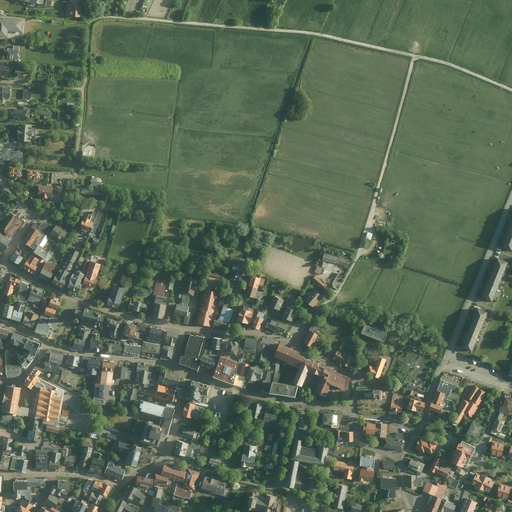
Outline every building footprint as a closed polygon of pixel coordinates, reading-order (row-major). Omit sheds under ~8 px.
[(82,16),(82,1),(68,0),(67,16),(82,16)] [(0,18),(0,35),(7,36),(7,32),(22,33),(23,20),(0,18)] [(13,45),(13,48),(8,48),(7,58),(19,59),(20,46),(13,45)] [(0,74),(10,75),(11,66),(8,66),(0,65),(0,74)] [(16,66),(15,75),(24,76),(25,66),(16,66)] [(0,95),(10,95),(10,87),(0,87),(0,95)] [(31,89),(23,89),(23,98),(31,99),(31,89)] [(10,118),(27,119),(27,110),(11,109),(10,118)] [(20,134),(20,139),(30,140),(32,124),(20,123),(20,128),(18,128),(17,134),(20,134)] [(11,150),(0,149),(0,159),(11,160),(11,150)] [(25,151),(11,150),(11,160),(24,161),(25,151)] [(53,185),(38,184),(37,196),(51,197),(51,199),(59,200),(60,193),(52,193),(53,185)] [(103,199),(104,190),(80,187),(80,194),(100,195),(100,199),(103,200),(102,203),(105,203),(105,200),(103,199)] [(0,212),(0,220),(9,213),(5,208),(0,212)] [(93,214),(91,220),(97,222),(101,224),(106,212),(96,209),(93,214)] [(86,212),(80,228),(93,233),(97,222),(91,220),(93,214),(86,212)] [(15,213),(3,229),(14,237),(26,221),(15,213)] [(503,248),(511,251),(511,220),(510,225),(511,226),(509,232),(508,231),(506,235),(508,236),(507,237),(506,239),(505,239),(503,243),(504,244),(503,248)] [(35,223),(23,240),(34,248),(37,244),(46,231),(35,223)] [(56,224),(50,233),(62,241),(68,232),(56,224)] [(9,242),(0,236),(0,252),(1,254),(9,242)] [(34,248),(31,251),(43,258),(45,259),(50,261),(54,251),(50,249),(47,254),(39,250),(41,246),(37,244),(34,248)] [(17,248),(11,259),(19,264),(26,252),(23,250),(22,251),(17,248)] [(72,248),(62,269),(69,272),(79,252),(72,248)] [(31,253),(23,267),(35,274),(39,266),(37,265),(40,260),(36,258),(37,257),(31,253)] [(322,254),(318,269),(322,271),(325,262),(333,264),(335,258),(322,254)] [(83,269),(88,270),(91,260),(86,258),(83,269)] [(348,261),(335,258),(333,264),(346,267),(348,261)] [(509,263),(498,259),(496,264),(495,263),(493,268),(495,268),(494,269),(493,272),(492,271),(490,275),(492,276),(489,282),(488,281),(486,286),(487,286),(487,288),(486,290),(485,289),(483,293),(484,294),(482,299),(493,303),(509,263)] [(102,263),(91,260),(88,270),(84,283),(96,288),(99,278),(97,278),(101,265),(102,263)] [(47,261),(40,275),(50,281),(57,266),(47,261)] [(246,266),(236,263),(234,272),(244,274),(246,266)] [(60,268),(52,284),(63,289),(71,273),(69,272),(62,269),(60,268)] [(71,280),(68,287),(79,292),(82,285),(80,284),(84,273),(76,269),(74,273),(72,272),(70,279),(71,280)] [(340,272),(333,283),(334,287),(338,289),(345,275),(340,272)] [(251,277),(249,286),(258,289),(259,284),(264,285),(266,276),(260,274),(259,279),(251,277)] [(316,275),(312,280),(324,290),(327,285),(316,275)] [(21,280),(10,276),(4,294),(10,296),(13,288),(17,290),(21,280)] [(184,295),(185,295),(183,304),(177,303),(175,313),(186,316),(189,316),(190,312),(191,306),(188,306),(190,296),(194,297),(198,280),(187,278),(184,295)] [(30,283),(23,280),(15,300),(24,303),(30,283)] [(155,297),(151,316),(164,318),(168,298),(163,297),(165,287),(161,286),(162,282),(155,280),(151,296),(155,297)] [(119,308),(126,288),(114,284),(107,304),(119,308)] [(258,289),(249,286),(246,294),(256,297),(256,296),(257,291),(258,289)] [(260,292),(257,291),(256,296),(259,297),(262,298),(263,299),(265,290),(261,289),(260,292)] [(305,300),(314,308),(324,297),(315,289),(305,300)] [(43,293),(32,290),(29,300),(40,303),(43,293)] [(218,292),(206,290),(199,323),(211,326),(212,321),(213,317),(214,312),(215,306),(216,302),(217,298),(218,295),(218,292)] [(281,311),(286,299),(276,295),(271,306),(281,311)] [(52,300),(50,299),(47,308),(55,311),(56,309),(58,310),(60,303),(58,302),(58,300),(53,298),(52,300)] [(131,299),(128,309),(144,312),(147,302),(131,299)] [(16,303),(14,309),(23,312),(25,306),(16,303)] [(13,305),(4,304),(2,316),(10,318),(13,305)] [(283,318),(293,322),(298,311),(288,306),(283,318)] [(47,308),(44,307),(42,314),(53,318),(55,311),(47,308)] [(70,313),(73,314),(73,315),(74,316),(80,317),(81,318),(79,323),(84,324),(96,327),(97,324),(98,325),(99,324),(99,323),(99,322),(100,323),(101,323),(104,324),(106,319),(103,318),(102,317),(102,318),(100,317),(100,316),(99,315),(100,314),(99,314),(98,313),(96,313),(95,312),(95,313),(95,314),(92,313),(92,312),(91,312),(91,313),(88,312),(88,310),(84,308),(84,309),(83,308),(83,309),(82,310),(83,310),(83,311),(82,311),(75,309),(74,310),(72,309),(71,311),(70,313)] [(214,325),(230,329),(233,320),(235,311),(224,308),(221,320),(215,319),(214,325)] [(20,322),(23,312),(14,309),(11,319),(20,322)] [(238,321),(250,325),(254,313),(242,309),(238,321)] [(472,353),(489,313),(478,309),(476,314),(475,314),(473,318),(474,318),(474,320),(473,322),(472,321),(470,325),(471,326),(469,332),(467,332),(466,336),(467,336),(467,338),(466,340),(464,339),(463,344),(464,344),(462,349),(472,353)] [(20,326),(31,330),(37,314),(30,312),(29,315),(25,314),(23,321),(22,321),(20,326)] [(194,313),(190,312),(189,316),(186,316),(184,323),(191,325),(194,313)] [(53,318),(42,314),(34,332),(52,339),(59,320),(53,318)] [(264,319),(257,316),(254,327),(260,329),(264,319)] [(106,317),(106,319),(104,324),(104,326),(110,328),(108,336),(116,338),(121,321),(106,317)] [(272,319),(269,327),(275,330),(276,329),(279,322),(272,319)] [(125,334),(139,337),(140,332),(134,330),(136,323),(128,321),(125,334)] [(279,322),(276,329),(285,333),(288,325),(279,321),(279,322)] [(145,333),(148,333),(150,326),(139,323),(137,330),(141,332),(145,333)] [(365,324),(362,333),(384,341),(387,333),(377,329),(377,327),(374,326),(374,328),(365,324)] [(160,344),(163,329),(151,326),(148,341),(160,344)] [(79,327),(75,339),(85,343),(90,331),(79,327)] [(9,331),(0,328),(0,347),(3,348),(6,339),(9,331)] [(311,331),(304,343),(316,349),(320,342),(317,340),(319,336),(311,331)] [(29,350),(28,352),(34,355),(38,346),(40,347),(41,344),(40,342),(33,338),(32,340),(13,332),(8,343),(22,349),(23,347),(29,350)] [(92,351),(104,351),(104,341),(100,341),(100,334),(92,334),(92,351)] [(173,349),(176,337),(164,334),(161,346),(162,346),(173,349)] [(183,354),(180,363),(200,370),(203,358),(199,357),(205,336),(197,334),(197,335),(192,334),(185,354),(183,354)] [(259,339),(245,337),(243,350),(257,352),(259,339)] [(266,340),(262,339),(258,355),(255,355),(254,359),(267,362),(268,356),(266,356),(267,352),(277,354),(280,342),(267,338),(266,340)] [(72,348),(82,351),(85,343),(75,339),(72,348)] [(238,343),(228,341),(225,352),(236,355),(237,348),(238,343)] [(304,355),(305,352),(280,342),(277,354),(276,354),(301,363),(304,355)] [(342,342),(334,358),(350,367),(355,357),(343,351),(346,344),(342,342)] [(111,343),(110,353),(122,354),(122,344),(111,343)] [(157,359),(159,345),(143,343),(141,356),(157,359)] [(140,357),(141,347),(124,345),(123,355),(140,357)] [(172,361),(174,349),(173,349),(162,346),(160,358),(172,361)] [(5,364),(5,374),(6,374),(6,377),(15,377),(18,375),(22,371),(21,367),(19,367),(19,364),(14,364),(13,358),(12,358),(12,356),(11,356),(10,354),(9,354),(8,350),(8,349),(7,350),(6,349),(5,352),(5,364)] [(42,369),(55,372),(58,373),(60,364),(62,355),(63,352),(51,349),(48,349),(41,358),(34,367),(41,371),(42,369)] [(23,351),(16,361),(27,368),(36,356),(34,355),(28,352),(21,350),(20,350),(23,351)] [(429,358),(413,351),(411,354),(415,356),(414,357),(423,362),(422,365),(425,366),(424,369),(421,368),(419,373),(421,374),(423,370),(426,372),(430,363),(427,361),(429,358)] [(79,356),(69,354),(67,364),(77,366),(79,356)] [(215,368),(218,359),(205,354),(203,358),(200,370),(199,372),(206,374),(209,367),(215,368)] [(347,388),(353,376),(304,355),(301,363),(293,382),(300,385),(303,386),(310,370),(322,375),(316,390),(329,395),(334,383),(347,388)] [(238,363),(220,356),(213,377),(233,385),(242,387),(244,376),(236,374),(238,363)] [(386,361),(387,359),(380,356),(376,366),(371,365),(368,373),(381,377),(385,365),(387,366),(388,362),(386,361)] [(87,375),(98,377),(99,369),(101,369),(103,360),(85,358),(84,367),(88,368),(87,375)] [(286,363),(287,360),(277,359),(276,371),(280,371),(281,363),(286,363)] [(105,361),(102,383),(96,382),(95,394),(109,395),(110,385),(110,384),(114,384),(116,362),(105,361)] [(146,384),(144,383),(144,387),(149,387),(150,378),(153,379),(154,375),(155,375),(157,366),(153,366),(153,364),(138,362),(138,365),(148,367),(146,384)] [(132,367),(118,365),(117,377),(131,379),(132,367)] [(144,383),(146,384),(148,367),(138,365),(136,382),(144,383)] [(264,369),(251,366),(247,377),(258,380),(259,377),(262,378),(264,369)] [(41,421),(40,428),(46,430),(48,424),(58,426),(64,391),(37,376),(39,374),(41,371),(34,367),(32,369),(29,374),(23,381),(24,382),(23,383),(30,389),(31,388),(37,392),(36,398),(33,417),(40,418),(41,421)] [(65,371),(62,370),(60,379),(63,379),(62,381),(71,384),(71,386),(76,387),(79,375),(71,373),(71,371),(65,369),(65,371)] [(178,380),(180,373),(166,369),(163,381),(177,385),(179,386),(181,381),(178,380)] [(262,391),(271,393),(273,382),(275,371),(269,369),(267,380),(265,379),(262,391)] [(442,378),(436,391),(431,412),(439,415),(438,418),(443,420),(447,413),(449,414),(462,385),(442,378)] [(209,386),(192,381),(187,400),(204,405),(209,386)] [(271,393),(297,397),(300,385),(273,382),(271,393)] [(413,385),(406,384),(406,387),(409,388),(404,408),(423,412),(425,402),(419,400),(420,398),(415,397),(415,399),(410,398),(413,385)] [(9,417),(15,418),(15,414),(17,405),(20,387),(6,385),(4,393),(4,392),(2,403),(3,403),(2,411),(8,412),(7,414),(9,415),(9,417)] [(163,401),(173,404),(176,392),(167,390),(167,388),(158,385),(154,397),(163,400),(163,401)] [(133,388),(131,400),(121,398),(120,405),(130,406),(131,403),(135,404),(138,388),(133,388)] [(470,389),(464,400),(467,402),(466,405),(463,403),(460,402),(454,413),(456,414),(450,425),(452,426),(450,428),(454,430),(461,417),(468,421),(482,395),(470,389)] [(383,398),(382,390),(374,390),(374,398),(383,398)] [(396,392),(393,391),(389,408),(388,413),(396,415),(397,411),(401,411),(404,400),(397,398),(397,396),(395,395),(396,392)] [(29,407),(27,415),(30,416),(33,417),(36,398),(33,398),(32,407),(30,408),(29,407)] [(501,407),(499,411),(500,412),(503,413),(511,416),(511,406),(511,405),(511,398),(510,398),(510,399),(506,398),(502,407),(501,407)] [(157,427),(144,423),(139,441),(156,446),(160,435),(165,436),(174,407),(165,404),(164,407),(141,401),(138,411),(160,418),(157,427)] [(198,417),(200,408),(194,406),(195,405),(186,403),(182,416),(191,418),(192,416),(198,417)] [(261,412),(262,405),(252,403),(250,416),(259,418),(264,419),(263,421),(275,423),(277,413),(265,411),(265,412),(261,412)] [(17,405),(15,414),(21,415),(23,416),(23,414),(27,415),(29,407),(17,405)] [(331,427),(339,428),(339,421),(341,421),(341,419),(342,413),(331,411),(331,413),(328,413),(323,413),(322,424),(332,424),(331,427)] [(2,413),(2,416),(1,416),(0,419),(0,420),(1,421),(1,423),(9,424),(9,428),(18,433),(20,418),(15,418),(9,417),(9,415),(7,414),(2,413)] [(30,416),(27,428),(29,428),(37,430),(38,428),(40,418),(33,417),(30,416)] [(497,418),(493,429),(503,432),(507,421),(503,420),(498,418),(497,418)] [(473,421),(467,433),(477,438),(483,426),(473,421)] [(375,423),(364,422),(363,433),(374,434),(374,436),(386,437),(388,423),(376,422),(375,423)] [(58,426),(48,424),(46,430),(59,433),(61,427),(58,426)] [(98,438),(100,427),(94,426),(93,433),(92,433),(91,436),(98,438)] [(273,474),(282,428),(275,427),(274,435),(275,435),(268,472),(273,474)] [(41,431),(38,428),(37,430),(29,428),(28,438),(30,440),(41,442),(42,434),(42,432),(41,431)] [(195,431),(184,428),(182,435),(193,439),(195,431)] [(341,429),(337,429),(338,440),(346,440),(346,441),(353,441),(353,431),(345,431),(345,432),(341,433),(341,429)] [(406,434),(396,432),(395,438),(404,440),(406,434)] [(242,470),(242,467),(254,468),(257,446),(255,445),(256,437),(242,435),(241,444),(244,444),(241,465),(238,465),(238,469),(242,470)] [(296,437),(287,484),(308,488),(312,471),(304,470),(306,460),(326,464),(330,444),(322,443),(321,448),(313,446),(304,445),(305,439),(296,437)] [(385,437),(383,446),(403,451),(405,442),(385,437)] [(428,441),(420,438),(415,448),(424,452),(425,451),(431,454),(437,444),(428,440),(428,441)] [(13,441),(3,439),(1,457),(12,458),(17,459),(17,453),(12,452),(13,441)] [(129,444),(118,441),(115,453),(125,456),(123,464),(135,467),(140,449),(128,446),(129,444)] [(201,443),(192,441),(191,445),(177,441),(174,452),(190,457),(193,448),(199,450),(201,443)] [(460,444),(458,443),(449,461),(465,468),(475,447),(461,441),(460,444)] [(493,441),(490,454),(502,456),(504,443),(493,441)] [(83,445),(80,454),(89,457),(91,448),(83,445)] [(29,447),(22,446),(20,459),(27,460),(29,447)] [(145,451),(140,450),(137,462),(148,464),(150,455),(144,453),(145,451)] [(37,451),(37,467),(49,467),(49,451),(37,451)] [(51,453),(50,467),(61,468),(62,454),(51,453)] [(89,457),(80,454),(77,464),(86,467),(89,457)] [(376,457),(363,455),(362,465),(375,467),(376,457)] [(66,457),(65,464),(74,465),(75,457),(66,457)] [(89,470),(102,473),(105,460),(93,457),(89,470)] [(438,462),(444,464),(445,461),(436,457),(430,469),(436,472),(438,467),(436,466),(438,462)] [(9,459),(2,458),(0,468),(7,470),(9,459)] [(12,458),(10,469),(26,471),(27,460),(20,459),(17,459),(12,458)] [(410,458),(406,469),(417,473),(416,475),(425,479),(427,474),(423,472),(426,464),(414,459),(414,460),(410,458)] [(208,466),(218,469),(220,462),(210,459),(208,466)] [(395,460),(383,460),(382,469),(394,469),(395,460)] [(336,461),(334,469),(345,471),(344,479),(351,480),(354,463),(347,461),(347,463),(336,461)] [(124,470),(107,463),(103,474),(119,481),(124,470)] [(438,467),(436,472),(446,477),(450,469),(440,465),(438,467)] [(188,472),(164,466),(161,475),(161,476),(172,479),(178,481),(184,482),(183,486),(194,490),(195,490),(200,473),(188,470),(188,472)] [(360,470),(359,480),(372,481),(373,471),(360,470)] [(152,477),(152,471),(144,473),(145,476),(137,475),(134,482),(138,484),(138,487),(143,488),(144,485),(149,486),(152,477)] [(161,476),(161,475),(155,473),(155,482),(170,486),(172,479),(161,476)] [(494,481),(477,473),(471,484),(489,493),(494,481)] [(415,475),(407,475),(407,487),(422,487),(422,478),(415,478),(415,475)] [(397,478),(383,477),(382,489),(390,489),(390,491),(389,491),(389,498),(397,496),(396,489),(397,478)] [(460,480),(452,477),(449,485),(457,488),(460,480)] [(27,478),(17,478),(14,482),(14,488),(20,488),(27,489),(27,484),(27,478)] [(201,478),(197,490),(210,494),(210,495),(224,499),(228,484),(216,480),(215,482),(201,478)] [(113,486),(96,479),(91,489),(106,495),(107,492),(110,494),(113,486)] [(57,480),(47,494),(54,496),(62,498),(66,492),(60,489),(61,488),(70,488),(72,480),(57,480)] [(184,482),(178,481),(174,495),(191,500),(194,490),(183,486),(184,482)] [(426,482),(423,490),(434,494),(427,511),(437,511),(448,486),(438,482),(436,485),(426,482)] [(340,484),(338,494),(334,493),(333,500),(337,501),(336,507),(344,509),(348,485),(340,484)] [(511,487),(500,484),(496,496),(507,499),(511,487)] [(142,493),(126,485),(121,496),(137,504),(142,493)] [(163,488),(153,485),(150,495),(160,498),(163,488)] [(89,499),(101,505),(105,496),(93,491),(89,499)] [(255,492),(255,493),(255,492),(254,492),(252,492),(251,493),(251,495),(250,495),(248,505),(249,505),(248,507),(248,509),(249,509),(250,509),(251,509),(251,510),(254,511),(254,510),(262,511),(261,511),(272,511),(273,511),(277,511),(279,503),(276,502),(278,496),(276,495),(276,496),(267,494),(266,496),(258,494),(258,493),(255,492)] [(54,496),(47,494),(43,502),(54,508),(57,501),(53,499),(54,496)] [(29,500),(36,505),(39,499),(32,495),(29,500)] [(149,499),(143,496),(139,504),(145,506),(149,499)] [(158,499),(151,497),(149,505),(157,507),(155,511),(166,511),(167,506),(157,504),(158,499)] [(474,511),(479,501),(469,497),(462,511),(474,511)] [(23,505),(32,510),(36,505),(29,500),(27,499),(23,505)] [(125,503),(115,499),(110,509),(116,511),(120,511),(124,506),(125,503)] [(443,511),(444,511),(445,511),(452,511),(455,505),(448,502),(448,501),(443,499),(437,511),(443,511)] [(87,511),(97,511),(100,507),(92,503),(91,504),(86,501),(84,504),(90,508),(87,511)] [(362,511),(364,505),(354,503),(352,511),(358,511),(362,511)]
